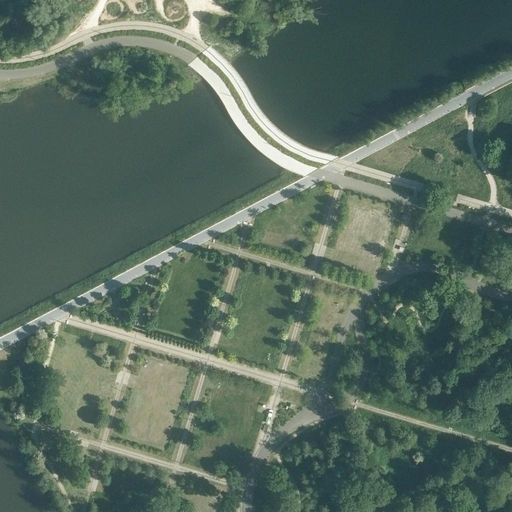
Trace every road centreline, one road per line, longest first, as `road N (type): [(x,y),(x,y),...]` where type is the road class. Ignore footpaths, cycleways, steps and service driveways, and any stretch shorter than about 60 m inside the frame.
road 1 (unclassified): [(192,59),(251,133),(294,165),(511,227)]
road 2 (unclassified): [(192,59),(130,40),(0,74)]
road 3 (unclassified): [(355,308),(378,282),(419,266),(511,295)]
road 4 (unclassified): [(300,419),(345,400),(359,383),(364,355),(355,308)]
road 5 (unclassified): [(300,419),(323,394),(355,308)]
